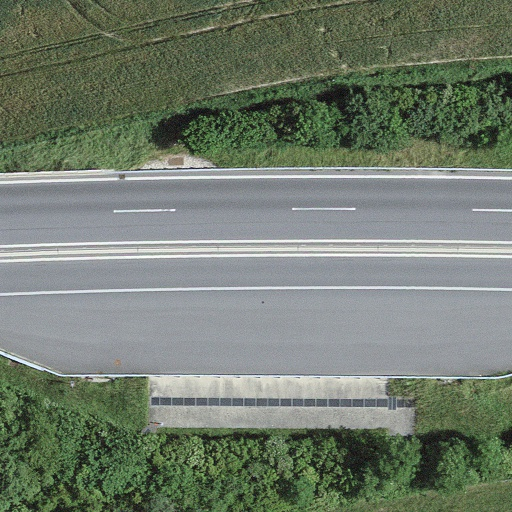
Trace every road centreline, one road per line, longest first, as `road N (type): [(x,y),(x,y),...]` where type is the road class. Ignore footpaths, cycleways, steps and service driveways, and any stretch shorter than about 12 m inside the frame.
road 1 (trunk): [(0,278),(511,273)]
road 2 (trunk): [(511,211),(0,215)]
